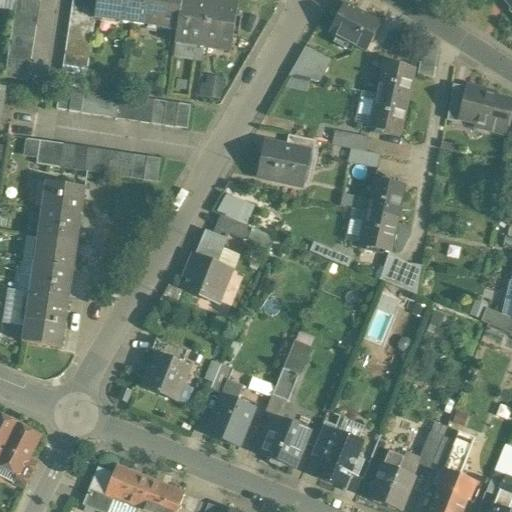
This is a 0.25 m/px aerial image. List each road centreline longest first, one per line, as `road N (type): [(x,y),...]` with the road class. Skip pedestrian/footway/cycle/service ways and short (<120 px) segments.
road 1 (residential): [(71,413),(301,0)]
road 2 (residential): [(327,511),(71,413)]
road 3 (unknown): [(444,21),(410,269)]
road 4 (residential): [(511,65),(411,0)]
